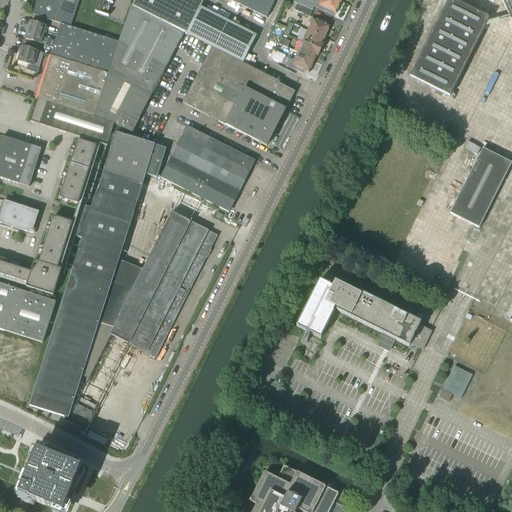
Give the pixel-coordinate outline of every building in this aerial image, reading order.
[(70,27),(78,1),(73,0),(61,0),(61,1),(58,0),(36,0),(32,14),(61,24),(70,27)] [(98,0),(94,12),(107,16),(113,0),(98,0)] [(137,0),(134,7),(184,32),(242,62),(254,38),(254,35),(199,7),(202,0),(137,0)] [(227,0),(266,18),(274,0),(227,0)] [(335,13),(340,1),(337,0),(319,0),(317,6),(322,8),(321,10),(326,13),(327,10),(335,13)] [(449,97),(488,18),(450,0),(448,0),(410,77),(449,97)] [(511,0),(501,0),(511,23),(511,0)] [(311,11),(296,4),(293,10),(309,17),(311,11)] [(134,7),(131,5),(94,116),(113,123),(113,121),(132,131),(184,32),(134,7)] [(311,18),(306,31),(323,38),(329,26),(322,23),(323,20),(318,18),(316,20),(311,18)] [(40,44),(44,30),(45,27),(30,22),(24,39),(40,44)] [(283,33),(286,34),(288,35),(293,24),(288,22),(283,33)] [(117,42),(61,24),(50,56),(107,74),(117,42)] [(322,42),(323,38),(306,31),(301,42),(319,50),(320,47),(321,47),(322,45),(322,44),(323,43),(322,42)] [(278,44),(282,46),(286,48),(289,42),(280,38),(278,44)] [(318,53),(319,50),(301,42),(296,53),(314,60),(315,57),(316,57),(317,56),(318,55),(318,54),(318,53)] [(43,53),(22,47),(17,61),(28,65),(26,70),(37,73),(43,53)] [(278,84),(279,82),(211,48),(183,102),(266,146),(289,99),(289,98),(292,92),(278,84)] [(284,56),(275,51),(271,59),(272,59),(272,60),(278,63),(278,62),(281,63),(284,56)] [(308,73),(314,60),(296,53),(293,59),(290,57),(289,59),(288,59),(285,65),(300,72),(301,69),(308,73)] [(107,74),(50,56),(37,100),(93,117),(107,74)] [(37,100),(30,122),(106,146),(113,123),(37,100)] [(228,212),(238,192),(253,161),(186,127),(160,178),(228,212)] [(82,239),(30,406),(67,418),(66,421),(86,432),(95,416),(73,405),(98,323),(114,328),(143,270),(118,260),(145,174),(156,178),(165,149),(115,133),(91,209),(86,208),(77,237),(82,239)] [(40,149),(1,137),(0,141),(0,178),(10,181),(19,184),(28,187),(40,149)] [(97,147),(78,141),(59,199),(78,205),(97,147)] [(478,148),(468,143),(464,149),(474,155),(478,148)] [(449,214),(470,225),(478,229),(511,164),(482,149),(449,214)] [(38,212),(4,201),(0,213),(0,224),(28,233),(33,231),(38,212)] [(216,236),(171,213),(143,270),(114,328),(110,335),(155,357),(205,257),(206,258),(210,251),(208,250),(216,236)] [(31,272),(0,262),(0,275),(27,284),(26,288),(53,296),(62,270),(58,269),(72,224),(53,217),(39,263),(32,271),(31,271),(31,272)] [(420,324),(395,311),(348,287),(348,289),(335,282),(332,288),(319,281),(296,328),(320,340),(334,313),(333,312),(335,309),(337,310),(336,312),(408,348),(410,344),(421,349),(429,332),(419,327),(420,324)] [(55,302),(37,295),(0,283),(0,329),(3,331),(14,334),(24,337),(42,343),(55,302)] [(472,375),(454,367),(442,390),(460,399),(472,375)] [(452,396),(442,391),(438,399),(447,404),(452,396)] [(37,451),(34,458),(0,444),(0,479),(22,488),(19,495),(59,511),(64,511),(82,469),(37,451)] [(296,511),(298,510),(301,511),(329,511),(338,494),(283,466),(277,479),(264,472),(249,502),(256,505),(252,511),(296,511)] [(237,494),(228,489),(225,494),(234,499),(237,494)]
